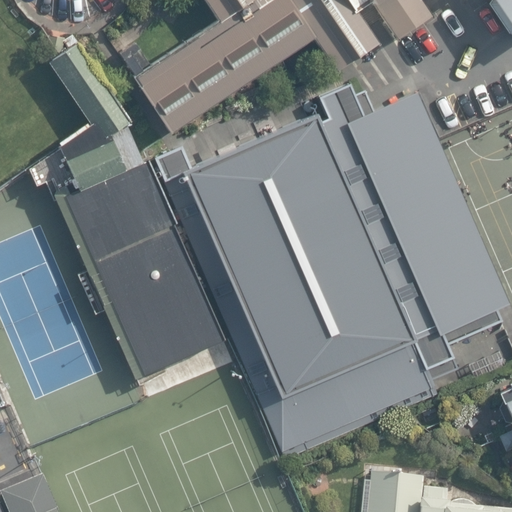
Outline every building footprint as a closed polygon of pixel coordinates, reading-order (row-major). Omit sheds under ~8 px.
[(511,0),(200,0),(213,19),(127,76),(166,135),(311,38),(335,75),(379,46),(358,14),(379,0),(492,0),(511,29),(511,0)] [(224,339),(171,224),(175,222),(146,157),(141,159),(124,125),(129,121),(75,40),(49,34),(44,59),(87,122),(56,143),(59,149),(27,168),(34,185),(49,178),(56,188),(53,190),(53,194),(54,198),(133,379),(224,339)] [(505,303),(414,92),(373,109),(364,90),(353,94),(348,82),(316,97),(325,117),(318,120),(314,112),(191,167),(181,145),(153,158),(283,460),(437,393),(430,379),(456,367),(446,345),(502,321),(496,307),(505,303)] [(511,384),(496,392),(501,403),(503,402),(510,419),(507,421),(511,432),(511,442),(509,444),(511,451),(511,384)] [(511,511),(511,509),(476,506),(473,503),(468,500),(462,499),(456,499),(451,501),(448,503),(445,503),(447,489),(423,487),(424,477),(371,471),(370,481),(364,480),(360,511),(511,511)] [(38,511),(22,473),(0,482),(0,511),(38,511)]
